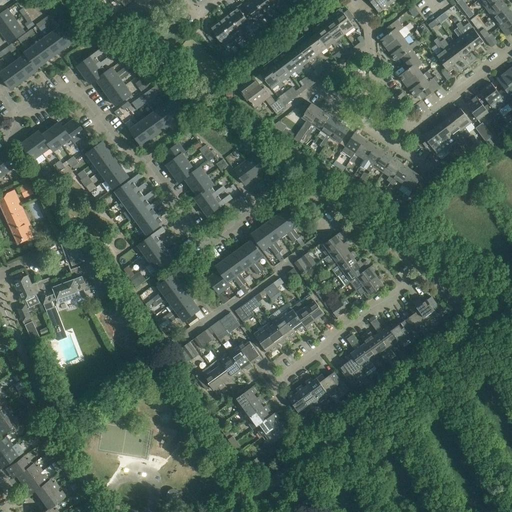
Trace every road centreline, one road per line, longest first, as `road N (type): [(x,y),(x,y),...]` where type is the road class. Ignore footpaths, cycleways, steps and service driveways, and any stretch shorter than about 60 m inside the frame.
road 1 (residential): [(352,213),(282,183),(202,238),(71,92),(16,112)]
road 2 (residential): [(291,415),(269,384),(428,273)]
road 3 (residential): [(352,213),(169,350)]
road 4 (track): [(511,301),(357,192)]
road 5 (residential): [(394,141),(511,49)]
road 6 (residential): [(313,89),(371,47),(366,21),(350,0)]
